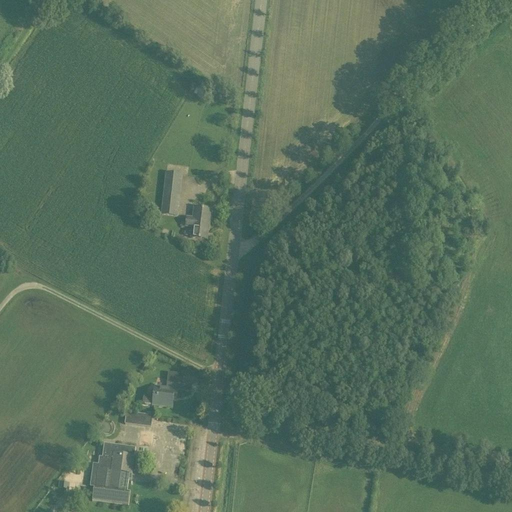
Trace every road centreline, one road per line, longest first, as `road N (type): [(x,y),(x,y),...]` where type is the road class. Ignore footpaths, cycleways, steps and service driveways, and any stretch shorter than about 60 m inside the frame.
road 1 (tertiary): [(204,511),(260,0)]
road 2 (track): [(506,0),(252,244),(232,249)]
